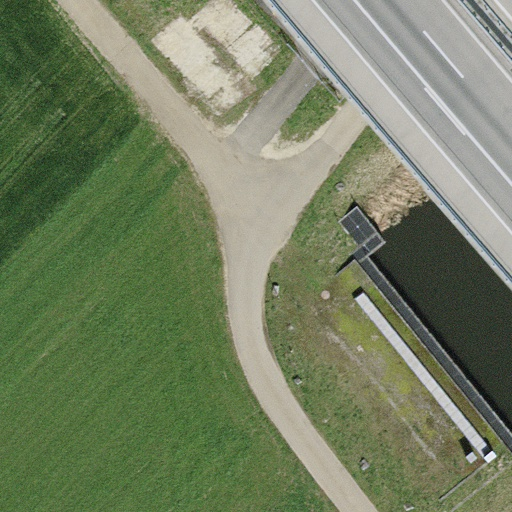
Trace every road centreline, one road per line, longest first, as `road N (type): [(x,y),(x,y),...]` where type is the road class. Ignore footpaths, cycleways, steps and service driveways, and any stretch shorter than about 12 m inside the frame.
road 1 (unclassified): [(410,0),(234,200),(250,383),(347,511)]
road 2 (track): [(234,200),(67,0)]
road 3 (motorway): [(396,0),(511,135)]
